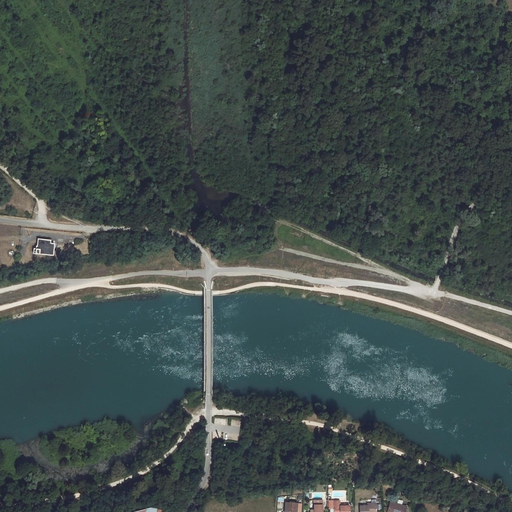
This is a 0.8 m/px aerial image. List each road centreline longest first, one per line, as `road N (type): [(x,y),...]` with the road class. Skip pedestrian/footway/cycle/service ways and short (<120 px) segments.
road 1 (unclassified): [(208,396),(208,265),(196,245),(157,229),(0,220)]
road 2 (track): [(278,220),(431,291),(511,314)]
road 3 (track): [(87,281),(257,270),(337,282)]
road 4 (track): [(337,282),(431,291),(468,208),(511,185)]
road 5 (residential): [(185,511),(206,471),(208,396)]
